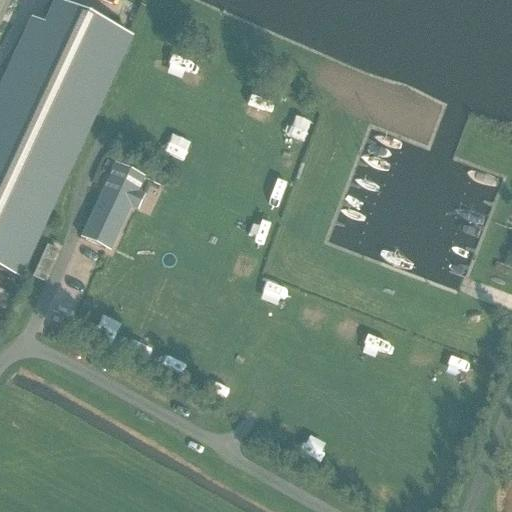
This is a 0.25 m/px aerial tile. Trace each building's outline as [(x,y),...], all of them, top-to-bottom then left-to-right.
[(0,0),(0,22),(10,0),(0,0)] [(0,121),(0,152),(63,182),(130,39),(55,4),(0,121)] [(143,180),(114,166),(107,181),(136,195),(143,180)] [(125,206),(101,195),(80,239),(104,250),(125,206)] [(58,251),(47,246),(32,277),(43,282),(58,251)] [(0,311),(2,313),(14,296),(0,285),(0,311)]
